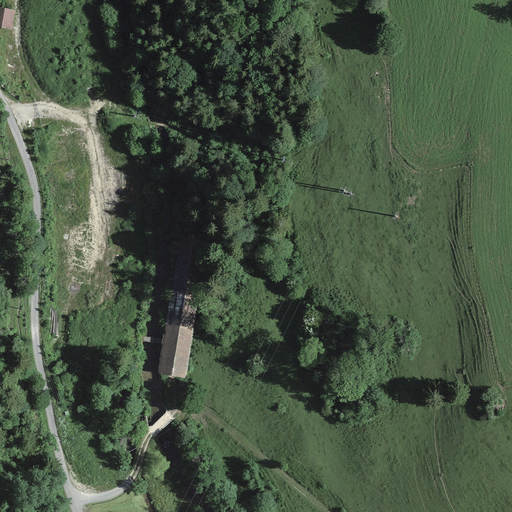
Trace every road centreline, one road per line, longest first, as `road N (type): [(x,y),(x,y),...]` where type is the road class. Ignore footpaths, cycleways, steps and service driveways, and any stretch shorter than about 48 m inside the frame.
road 1 (track): [(8,115),(41,110),(79,118),(111,104),(144,120),(171,120),(255,164),(296,0)]
road 2 (unclassified): [(0,96),(32,175),(37,355),(78,511)]
